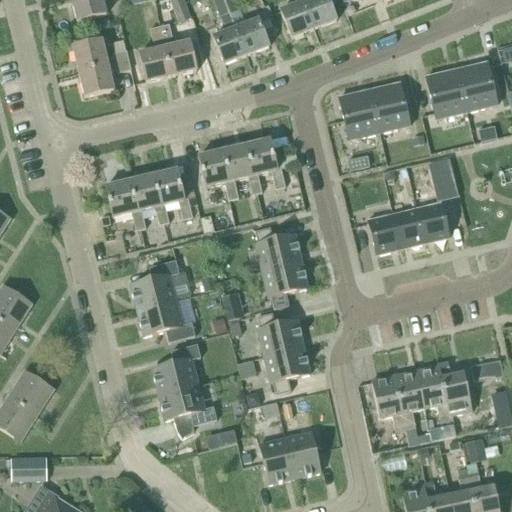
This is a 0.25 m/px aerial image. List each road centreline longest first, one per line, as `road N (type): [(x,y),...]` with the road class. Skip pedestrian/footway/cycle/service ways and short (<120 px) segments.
road 1 (residential): [(193,511),(129,460),(50,144)]
road 2 (residential): [(50,144),(294,88)]
road 3 (residential): [(355,317),(294,88)]
road 4 (residential): [(371,509),(339,358),(355,317)]
road 5 (residential): [(294,88),(473,17)]
road 6 (residential): [(511,272),(487,287),(355,317)]
road 7 (residential): [(50,144),(10,0)]
